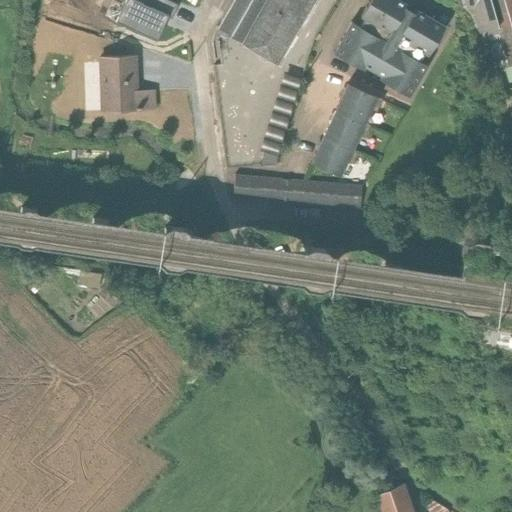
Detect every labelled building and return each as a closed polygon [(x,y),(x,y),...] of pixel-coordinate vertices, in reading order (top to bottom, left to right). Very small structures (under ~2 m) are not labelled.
[(351,0),(264,0),(229,62),(290,98),(332,25),(335,26),(351,0)] [(511,56),(504,27),(501,0),(474,0),(477,33),(481,42),(487,42),(493,66),(502,63),(511,100),(511,56)] [(129,52),(173,72),(191,34),(147,14),(129,52)] [(371,47),(347,88),(377,105),(379,102),(396,112),(394,115),(424,132),(443,101),(438,98),(460,60),(429,42),(427,45),(421,42),(423,39),(391,21),(379,41),(384,44),(379,51),(375,49),(371,47)] [(145,92),(110,93),(111,146),(166,144),(166,127),(146,128),(145,92)] [(302,105),(274,193),(291,199),(319,111),(302,105)] [(349,147),(378,161),(386,145),(391,147),(397,136),(362,120),(361,119),(349,147)] [(337,174),(367,187),(373,173),(378,176),(384,163),(378,161),(349,147),(337,174)] [(367,187),(337,174),(325,201),(354,214),(362,199),(367,201),(372,189),(367,187)] [(316,218),(247,212),(245,237),(302,239),(375,246),(377,223),(316,218)] [(412,511),(403,485),(375,497),(379,511),(412,511)] [(446,511),(433,503),(425,508),(427,511),(446,511)]
